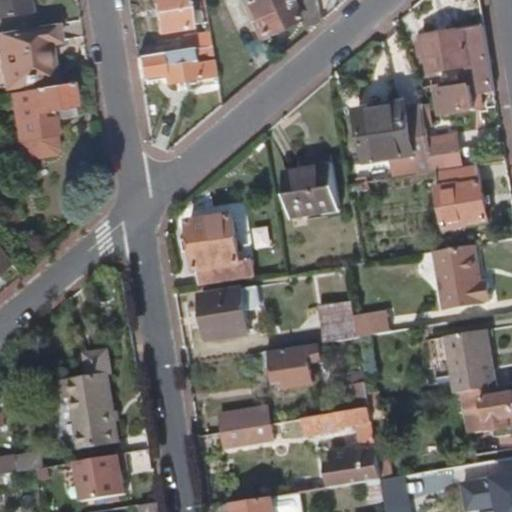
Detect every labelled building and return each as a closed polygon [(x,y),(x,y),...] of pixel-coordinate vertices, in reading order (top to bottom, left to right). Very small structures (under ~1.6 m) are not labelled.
[(0,0),(0,15),(24,13),(22,0),(0,0)] [(186,29),(181,0),(149,0),(154,35),(186,29)] [(289,7),(285,0),(241,0),(258,38),(294,20),(289,7)] [(303,33),(316,22),(312,0),(285,0),(289,7),(299,3),(303,33)] [(5,85),(6,92),(9,91),(56,85),(49,43),(59,42),(57,22),(0,31),(0,51),(1,60),(5,85)] [(470,89),(492,85),(483,26),(420,36),(423,58),(439,56),(441,69),(468,66),(470,89)] [(183,50),(207,46),(205,32),(181,36),(183,50)] [(136,57),(139,77),(161,74),(162,83),(212,76),(207,46),(183,50),(136,57)] [(439,56),(423,58),(423,59),(424,71),(441,69),(439,56)] [(56,85),(9,91),(16,138),(50,133),(47,108),(51,107),(71,104),(68,83),(56,85)] [(73,118),(71,104),(51,107),(53,121),(73,118)] [(426,141),(421,105),(360,113),(366,161),(413,155),(415,176),(431,174),(429,160),(426,141)] [(456,137),(426,141),(429,160),(459,155),(456,137)] [(340,220),(332,161),(282,168),(291,227),(340,220)] [(488,220),(479,166),(437,173),(445,227),(488,220)] [(355,177),(357,186),(368,184),(366,175),(355,177)] [(349,187),(350,194),(370,191),(370,184),(368,184),(357,186),(349,187)] [(0,215),(11,229),(20,222),(0,197),(0,215)] [(189,239),(191,249),(196,283),(253,275),(251,259),(237,260),(230,214),(186,221),(189,239)] [(181,251),(191,249),(189,239),(180,240),(181,251)] [(474,245),(433,251),(443,311),(483,305),(482,300),(490,299),(487,281),(479,282),(474,245)] [(0,272),(10,264),(0,251),(0,272)] [(243,285),(197,292),(201,310),(203,325),(206,343),(251,335),(247,311),(244,288),(243,285)] [(258,286),(244,288),(247,311),(262,309),(258,286)] [(355,314),(353,300),(318,306),(320,321),(355,314)] [(203,325),(201,310),(193,312),(195,327),(203,325)] [(356,322),(355,314),(320,321),(324,343),(359,338),(356,322)] [(386,317),(356,322),(359,338),(389,333),(386,317)] [(464,393),(496,387),(487,331),(447,336),(454,377),(457,394),(464,393)] [(454,377),(447,336),(430,340),(436,380),(454,377)] [(317,383),(312,345),(263,353),(268,379),(288,376),(290,386),(317,383)] [(122,444),(110,376),(116,375),(112,349),(89,353),(93,378),(63,383),(66,402),(75,400),(84,451),(122,444)] [(366,382),(364,369),(351,371),(353,384),(366,382)] [(370,405),(366,382),(353,384),(356,407),(370,405)] [(511,384),(496,387),(464,393),(469,432),(511,425),(509,416),(511,415),(511,384)] [(358,483),(382,479),(375,441),(370,408),(327,416),(322,416),(303,419),(306,435),(324,433),(362,427),(364,445),(357,446),(357,449),(333,452),(336,463),(358,483)] [(259,428),(256,411),(222,417),(226,433),(259,428)] [(274,441),(272,426),(259,428),(226,433),(229,448),(274,441)] [(382,479),(391,477),(384,439),(375,441),(382,479)] [(24,473),(21,455),(0,457),(0,476),(0,477),(6,476),(24,473)] [(130,472),(127,456),(79,464),(85,503),(129,496),(125,473),(130,472)] [(499,492),(501,509),(501,511),(511,511),(511,464),(491,468),(494,488),(499,487),(499,492)] [(358,485),(347,475),(334,477),(337,488),(358,485)] [(386,509),(389,511),(397,511),(391,477),(382,479),(386,509)] [(492,511),(501,509),(499,492),(489,493),(492,511)] [(307,511),(304,494),(238,505),(239,511),(307,511)] [(163,511),(162,502),(143,506),(143,511),(163,511)]
